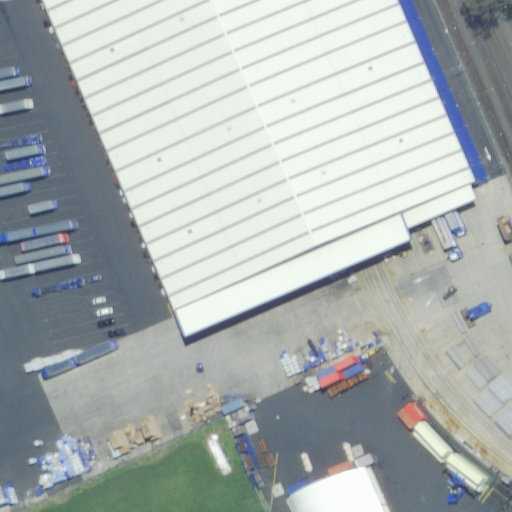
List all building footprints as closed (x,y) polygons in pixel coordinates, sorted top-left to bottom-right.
[(53,0),(201,341),(364,271),(379,265),(429,243),(422,226),(498,194),(414,0),(53,0)] [(273,370),(228,390),(231,397),(234,396),(237,403),(280,384),(273,370)] [(209,406),(229,399),(225,390),(206,397),(209,406)] [(229,399),(209,406),(213,416),(232,408),(229,399)] [(189,426),(184,416),(165,426),(170,436),(189,426)] [(156,420),(140,430),(149,445),(166,435),(156,420)] [(136,441),(140,440),(137,432),(99,447),(106,465),(140,451),(136,441)] [(89,438),(69,447),(84,479),(103,470),(89,438)] [(0,487),(0,511),(8,511),(10,511),(0,487)]
